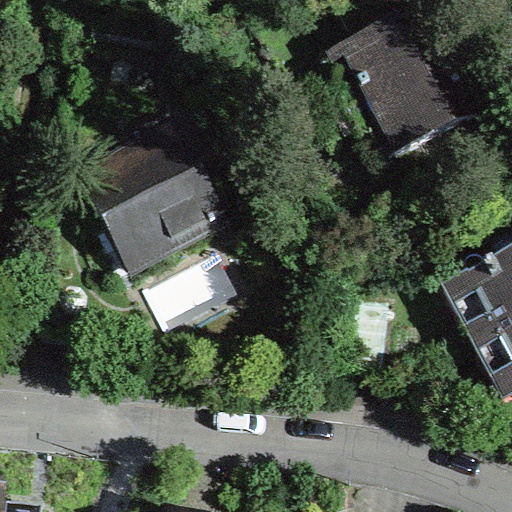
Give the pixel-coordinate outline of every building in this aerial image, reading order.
[(422,10),(417,0),(337,0),(337,11),(347,30),(359,33),(366,30),(370,38),(333,57),(388,161),(477,115),(447,58),(422,10)] [(169,132),(89,175),(115,224),(130,215),(154,260),(173,250),(218,226),(169,132)] [(470,345),(511,322),(511,253),(441,291),(470,345)] [(511,322),(470,345),(502,407),(511,401),(511,322)] [(0,511),(39,511),(35,511),(34,511),(0,508),(0,501),(1,494),(0,494),(0,511)]
